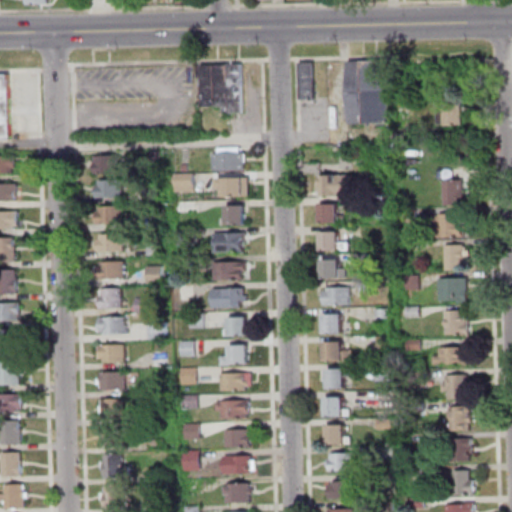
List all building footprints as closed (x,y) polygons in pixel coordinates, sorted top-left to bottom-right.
[(366,124),(364,63),(391,62),(393,123),(366,124)] [(364,63),(366,124),(352,124),(350,63),(364,63)] [(316,100),(302,100),(301,64),(314,64),(316,100)] [(231,114),(224,114),(224,106),(218,106),(216,66),(230,65),(231,114)] [(231,114),(230,65),(243,65),(245,113),(231,114)] [(218,106),(204,107),(202,66),(216,66),(218,106)] [(12,139),(0,139),(0,74),(10,74),(12,139)] [(463,125),(444,126),(444,100),(462,99),(463,125)] [(217,171),(216,154),(247,153),(247,170),(217,171)] [(96,174),(96,157),(120,156),(120,164),(130,164),(130,173),(96,174)] [(17,168),(14,168),(14,174),(0,174),(0,157),(17,157),(17,168)] [(197,191),(178,192),(177,175),(196,174),(197,191)] [(324,197),(323,191),(320,191),(320,177),(352,176),(352,196),(324,197)] [(220,188),(220,179),(247,178),(247,196),(226,197),(226,188),(220,188)] [(124,198),(99,199),(98,186),(100,186),(100,182),(123,181),(124,198)] [(446,206),(445,182),(465,181),(465,191),(467,191),(468,205),(446,206)] [(0,185),(17,185),(18,201),(0,201),(0,185)] [(373,212),(372,199),(386,198),(386,212),(373,212)] [(179,212),(179,203),(197,202),(197,212),(179,212)] [(339,205),(340,222),(322,222),(322,205),(339,205)] [(229,207),(246,206),(247,225),(229,226),(229,207)] [(99,213),(101,213),(101,208),(123,207),(124,224),(99,225),(99,213)] [(404,224),(404,208),(418,208),(419,224),(404,224)] [(0,212),(20,212),(20,226),(17,227),(17,229),(0,229),(0,212)] [(468,226),(465,226),(465,237),(444,237),(444,224),(436,224),(435,217),(444,217),(444,215),(467,214),(468,226)] [(194,245),(180,246),(180,232),(193,232),(194,245)] [(323,233),(340,233),(340,244),(350,243),(350,251),(324,252),(323,233)] [(133,243),(124,244),(125,251),(99,252),(99,241),(102,240),(102,235),(132,234),(133,243)] [(245,234),(245,253),(218,254),(217,235),(245,234)] [(0,240),(17,239),(17,261),(0,262),(0,240)] [(421,253),(406,253),(406,243),(420,242),(421,253)] [(163,246),(164,256),(149,256),(149,246),(163,246)] [(448,270),(447,247),(465,246),(466,270),(448,270)] [(354,265),(354,255),(368,255),(368,264),(354,265)] [(181,260),(193,260),(193,273),(182,273),(181,260)] [(323,261),(341,261),(341,270),(347,270),(348,278),(342,278),(342,280),(323,280),(323,261)] [(98,268),(103,267),(103,263),(127,262),(127,278),(98,279),(98,268)] [(220,263),(244,262),(245,279),(217,280),(216,267),(221,266),(220,263)] [(149,267),(164,267),(164,285),(149,285),(149,267)] [(19,293),(1,294),(1,271),(18,270),(19,293)] [(408,291),(408,277),(421,276),(422,290),(408,291)] [(469,279),(470,303),(459,303),(459,300),(442,301),(441,280),(469,279)] [(363,291),(362,281),(377,281),(377,291),(363,291)] [(329,289),(352,288),(352,297),(351,297),(351,305),(326,306),(326,292),(329,292),(329,289)] [(102,296),(104,296),(104,290),(123,289),(124,308),(102,309),(102,296)] [(216,290),(245,289),(246,308),(216,309),(216,290)] [(137,313),(137,299),(151,299),(151,313),(137,313)] [(0,303),(21,303),(22,315),(21,315),(22,320),(0,320),(0,303)] [(408,308),(422,307),(422,318),(409,318),(408,308)] [(378,324),(378,311),(392,310),(392,324),(378,324)] [(447,312),(468,311),(468,335),(448,336),(447,312)] [(193,315),(206,315),(207,329),(194,329),(193,315)] [(325,316),(344,315),(344,334),(326,335),(325,316)] [(127,317),(128,335),(105,335),(105,333),(102,333),(101,318),(127,317)] [(250,318),(250,336),(231,336),(231,319),(250,318)] [(169,340),(151,340),(151,323),(168,323),(169,340)] [(3,354),(2,331),(21,331),(21,353),(3,354)] [(393,338),(393,351),(380,351),(379,338),(393,338)] [(423,350),(410,350),(409,341),(423,341),(423,350)] [(185,343),(197,343),(197,356),(185,357),(185,343)] [(344,343),(345,360),(326,361),(326,344),(344,343)] [(102,346),(126,346),(127,362),(105,363),(105,359),(102,359),(102,346)] [(232,346),(251,346),(251,364),(232,365),(223,366),(223,357),(233,357),(232,346)] [(468,348),(469,366),(443,366),(443,364),(436,364),(436,357),(443,357),(443,348),(468,348)] [(155,367),(154,353),(168,352),(168,366),(155,367)] [(22,386),(0,386),(0,369),(3,369),(2,363),(21,362),(22,386)] [(378,382),(377,367),(393,366),(393,381),(378,382)] [(200,384),(185,385),(185,369),(199,368),(200,384)] [(329,371),(346,370),(347,389),(330,390),(329,371)] [(127,373),(127,391),(103,392),(102,374),(127,373)] [(253,386),(248,387),(249,391),(225,392),(224,374),(253,373),(253,386)] [(413,373),(426,373),(427,388),(414,389),(413,373)] [(448,376),(470,376),(470,398),(450,399),(450,392),(445,393),(445,384),(448,384),(448,376)] [(0,413),(0,395),(24,395),(25,409),(20,409),(21,412),(0,413)] [(185,408),(184,396),(200,396),(200,408),(185,408)] [(327,417),(327,399),(344,398),(345,410),(351,410),(351,416),(327,417)] [(104,401),(126,400),(126,418),(106,419),(106,413),(104,413),(104,401)] [(224,402),(251,401),(251,413),(249,413),(250,418),(225,419),(224,411),(219,411),(219,403),(224,403),(224,402)] [(452,408),(468,408),(469,431),(452,431),(452,408)] [(156,413),(171,412),(172,423),(156,424),(156,413)] [(4,445),(4,422),(22,421),(22,430),(24,430),(24,444),(4,445)] [(188,440),(187,426),(202,425),(202,439),(188,440)] [(329,445),(328,426),(346,426),(347,444),(329,445)] [(104,427),(124,427),(125,447),(105,447),(104,427)] [(229,431),(252,430),(253,447),(229,448),(229,431)] [(453,440),(473,439),(474,453),(471,453),(471,460),(454,461),(453,440)] [(149,441),(164,440),(165,449),(149,450),(149,441)] [(203,451),(203,471),(187,471),(187,452),(203,451)] [(24,476),(5,477),(4,454),(23,453),(23,462),(24,476)] [(332,472),(332,455),(357,454),(358,471),(332,472)] [(131,466),(132,477),(106,478),(106,456),(124,455),(124,466),(131,466)] [(253,456),(254,474),(227,474),(227,457),(253,456)] [(411,476),(411,467),(425,467),(425,476),(411,476)] [(475,481),(476,495),(456,495),(455,472),(471,471),(471,481),(475,481)] [(165,482),(151,483),(150,473),(165,472),(165,482)] [(356,499),(330,500),(330,485),(334,485),(334,483),(356,482),(356,499)] [(8,509),(8,501),(0,501),(0,495),(8,495),(8,486),(25,485),(26,493),(27,493),(27,508),(8,509)] [(230,503),(230,485),(252,485),(252,490),(256,490),(256,494),(253,494),(253,503),(230,503)] [(106,487),(128,486),(129,509),(107,510),(106,487)] [(152,511),(151,499),(167,498),(168,510),(152,511)] [(426,508),(412,509),(412,499),(426,499),(426,508)] [(476,511),(476,502),(447,502),(446,511),(476,511)]
